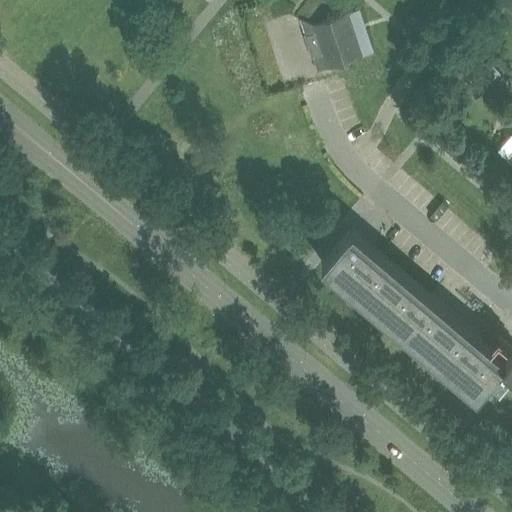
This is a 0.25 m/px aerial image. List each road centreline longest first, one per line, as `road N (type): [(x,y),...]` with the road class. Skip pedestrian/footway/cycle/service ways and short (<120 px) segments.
road 1 (primary): [(472,511),(0,116)]
road 2 (residential): [(316,82),(335,134),(374,191),(483,281),(511,289)]
